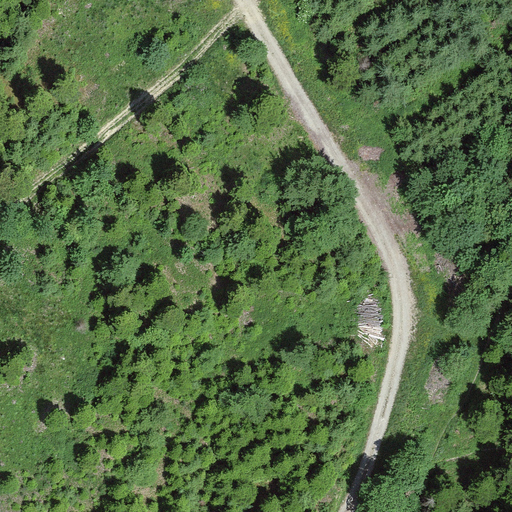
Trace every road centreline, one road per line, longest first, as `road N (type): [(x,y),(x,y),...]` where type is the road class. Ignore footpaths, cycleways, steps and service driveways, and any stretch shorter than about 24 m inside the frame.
road 1 (track): [(349,511),(405,331),(399,274),(364,197),(242,0)]
road 2 (track): [(0,210),(95,141),(250,0)]
